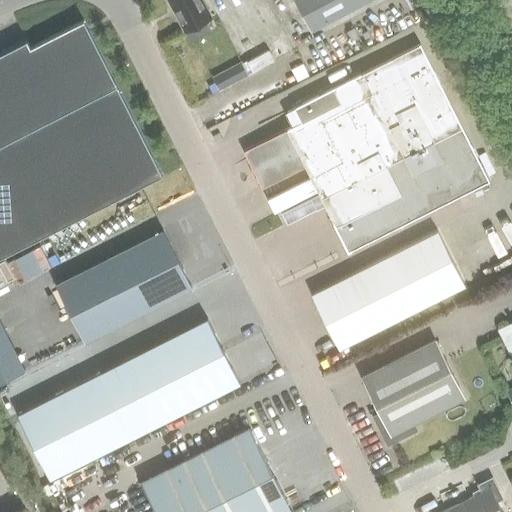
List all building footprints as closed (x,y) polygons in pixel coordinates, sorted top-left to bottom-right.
[(211,16),(202,0),(168,0),(184,30),(211,16)] [(294,0),(310,29),(365,0),(294,0)] [(0,53),(0,257),(161,175),(82,20),(29,48),(25,40),(0,53)] [(233,28),(227,32),(232,42),(239,38),(233,28)] [(290,126),(243,150),(252,168),(259,165),(263,172),(255,175),(261,187),(304,165),(349,252),(489,181),(420,44),(295,108),(301,121),(290,126)] [(211,77),(218,90),(247,75),(240,62),(211,77)] [(321,197),(312,202),(316,210),(325,206),(321,197)] [(55,284),(84,341),(191,287),(162,230),(55,284)] [(437,231),(311,294),(339,348),(464,285),(437,231)] [(100,372),(17,414),(49,478),(132,436),(239,382),(207,318),(100,372)] [(378,427),(387,445),(416,430),(412,423),(463,398),(434,340),(362,377),(379,412),(372,416),(373,418),(380,414),(385,423),(378,427)] [(292,511),(250,427),(141,481),(156,511),(292,511)] [(478,485),(477,483),(476,484),(480,492),(440,511),(501,511),(496,501),(501,498),(491,478),(478,485)]
